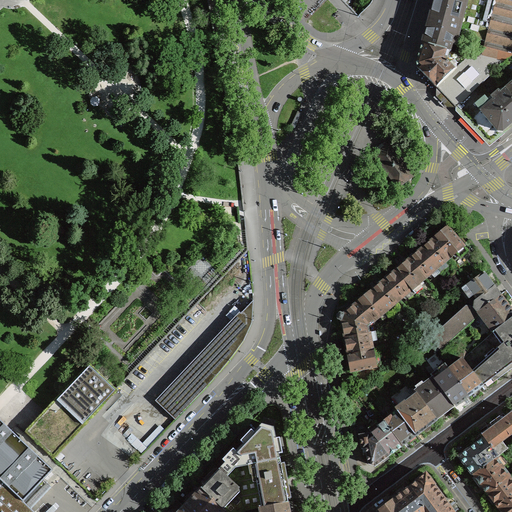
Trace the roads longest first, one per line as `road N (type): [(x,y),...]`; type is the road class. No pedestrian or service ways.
road 1 (primary): [(343,511),(310,317)]
road 2 (primary): [(290,346),(323,511)]
road 3 (tertiary): [(280,293),(261,348),(213,412)]
road 4 (tertiary): [(213,412),(120,511)]
road 5 (primary): [(236,0),(263,132)]
road 6 (primary): [(310,317),(322,284),(381,220)]
road 7 (primary): [(381,220),(426,179),(427,121)]
road 8 (primary): [(275,187),(325,224),(381,220)]
